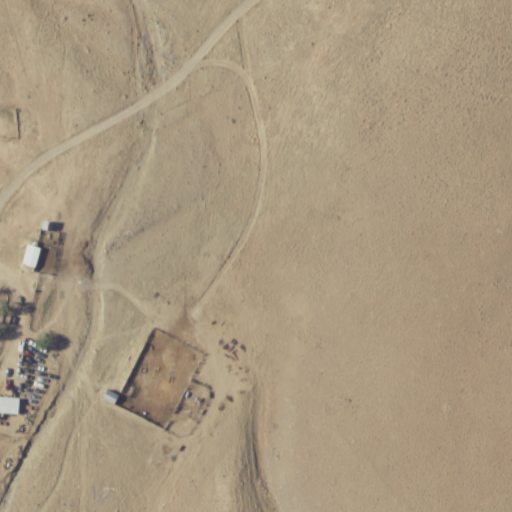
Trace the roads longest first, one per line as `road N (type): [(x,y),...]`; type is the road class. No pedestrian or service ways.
road 1 (track): [(511,108),(207,61)]
road 2 (track): [(0,191),(154,109),(207,61),(215,0)]
road 3 (track): [(154,109),(22,246),(0,250)]
